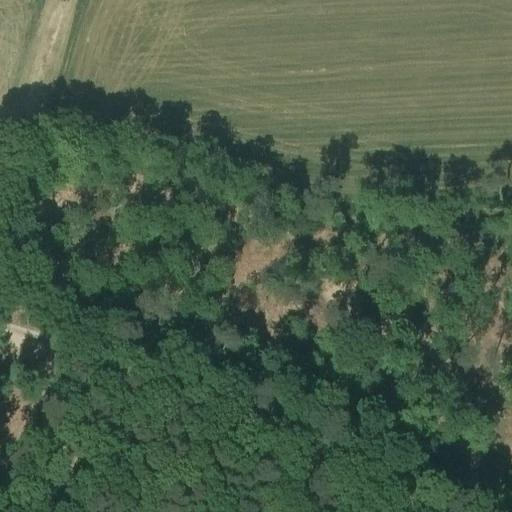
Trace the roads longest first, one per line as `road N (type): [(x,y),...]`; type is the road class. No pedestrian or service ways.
road 1 (track): [(402,511),(253,431),(0,334)]
road 2 (track): [(0,197),(61,0)]
